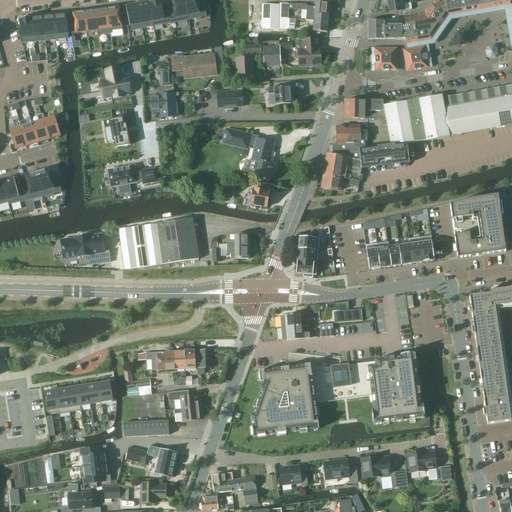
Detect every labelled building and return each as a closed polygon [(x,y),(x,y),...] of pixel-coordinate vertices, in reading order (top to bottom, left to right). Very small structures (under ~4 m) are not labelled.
[(160,0),(159,0),(149,2),(153,26),(164,24),(164,25),(171,24),(168,11),(163,12),(160,0)] [(171,0),(174,10),(168,11),(171,24),(176,23),(189,21),(184,0),(171,0)] [(197,0),(184,0),(189,21),(198,19),(201,18),(207,17),(204,4),(198,5),(197,0)] [(386,0),(388,14),(411,10),(410,4),(401,3),(400,0),(386,0)] [(432,5),(424,15),(409,18),(411,29),(413,42),(430,38),(447,14),(507,3),(510,3),(508,0),(444,0),(445,2),(432,5)] [(279,5),(279,19),(288,19),(288,10),(306,10),(306,12),(315,13),(329,14),(331,2),(316,1),(315,7),(307,6),(307,5),(289,4),(279,4),(279,5)] [(149,2),(138,4),(142,29),(153,26),(149,2)] [(138,4),(126,6),(130,26),(131,31),(142,29),(138,4)] [(288,19),(279,19),(279,5),(262,5),(261,29),(288,29),(288,19)] [(119,7),(107,9),(111,31),(122,30),(122,27),(126,26),(125,21),(121,21),(120,16),(120,10),(119,7)] [(107,9),(96,11),(99,30),(98,31),(99,35),(111,34),(111,31),(107,9)] [(96,11),(85,12),(88,32),(98,31),(99,30),(96,11)] [(75,28),(71,28),(72,34),(76,33),(76,34),(88,32),(85,12),(73,14),(74,16),(74,22),(75,28)] [(306,12),(305,21),(314,21),(313,26),(313,31),(312,37),(321,37),(321,31),(327,32),(328,27),(329,14),(315,13),(306,12)] [(66,14),(54,15),(57,40),(69,39),(66,14)] [(54,15),(43,16),(46,41),(57,40),(54,15)] [(43,16),(32,18),(34,42),(46,41),(43,16)] [(32,18),(20,19),(23,44),(34,42),(32,18)] [(402,38),(406,43),(413,42),(411,29),(409,18),(401,19),(401,21),(369,21),(368,21),(368,23),(368,30),(368,39),(395,38),(395,39),(402,38)] [(296,46),(299,46),(299,50),(298,50),(299,66),(307,66),(308,67),(312,66),(313,65),(321,65),(321,63),(322,62),(321,58),(320,57),(320,53),(320,47),(318,48),(317,39),(296,40),(296,46)] [(268,42),(263,42),(263,47),(264,67),(279,66),(281,66),(280,56),(280,50),(280,46),(280,43),(280,42),(276,42),(276,47),(268,47),(268,42)] [(260,45),(243,46),(244,55),(261,53),(260,45)] [(485,50),(486,55),(490,58),(495,57),(498,53),(497,48),(493,46),(488,46),(485,50)] [(424,47),(414,49),(418,70),(428,68),(424,47)] [(375,49),(375,71),(386,70),(386,49),(375,49)] [(396,49),(386,49),(386,70),(396,70),(396,49)] [(403,51),(407,72),(410,71),(418,70),(414,49),(403,51)] [(202,76),(215,75),(213,54),(183,57),(183,56),(172,57),(173,71),(184,70),(184,73),(201,72),(202,76)] [(252,59),(237,59),(238,80),(253,79),(252,59)] [(108,81),(101,83),(104,98),(114,96),(115,98),(123,97),(123,94),(131,93),(128,78),(121,79),(119,68),(106,71),(108,81)] [(170,70),(160,71),(161,86),(171,85),(170,70)] [(292,102),(291,86),(269,88),(269,95),(275,94),(275,104),(292,102)] [(505,87),(491,89),(496,115),(509,112),(505,87)] [(491,89),(464,94),(471,132),(498,127),(511,124),(511,111),(509,112),(496,115),(491,89)] [(217,92),(218,108),(236,107),(235,91),(217,92)] [(243,91),(235,91),(236,107),(244,107),(243,91)] [(437,97),(411,102),(418,142),(419,141),(430,140),(444,137),(471,132),(464,94),(440,98),(440,97),(437,97)] [(174,95),(150,96),(152,121),(161,120),(161,118),(176,117),(176,115),(178,115),(177,109),(175,109),(174,95)] [(344,101),(343,119),(362,119),(381,120),(381,119),(386,120),(383,107),(381,107),(381,101),(363,101),(344,101)] [(411,102),(383,107),(386,120),(390,146),(397,145),(406,143),(408,143),(418,142),(411,102)] [(55,117),(43,120),(49,140),(60,136),(55,117)] [(123,117),(103,121),(105,129),(107,142),(113,141),(113,142),(114,142),(115,148),(130,145),(126,124),(124,124),(123,117)] [(49,140),(43,120),(32,124),(38,143),(49,140)] [(32,124),(21,127),(27,146),(38,143),(32,124)] [(27,146),(21,127),(10,130),(16,150),(27,146)] [(368,127),(337,128),(338,145),(361,144),(360,143),(368,143),(368,127)] [(250,145),(255,147),(252,161),(255,161),(252,175),(270,179),(273,164),(270,164),(274,144),(258,140),(258,136),(226,129),(222,144),(249,151),(250,145)] [(334,145),(333,156),(333,157),(361,161),(360,149),(365,149),(365,144),(338,145),(334,145)] [(365,149),(360,149),(361,161),(362,166),(362,169),(368,168),(368,166),(378,165),(378,167),(393,165),(393,168),(402,167),(402,164),(409,163),(409,162),(407,144),(390,146),(365,149)] [(327,156),(324,177),(345,180),(359,182),(362,167),(361,161),(333,157),(333,156),(327,156)] [(134,166),(108,170),(111,188),(119,186),(120,188),(129,187),(129,185),(136,183),(136,182),(141,182),(142,185),(159,182),(156,168),(141,171),(136,172),(134,166)] [(49,168),(37,172),(44,197),(62,192),(58,179),(53,181),(49,168)] [(28,187),(23,189),(26,201),(44,197),(37,172),(25,175),(28,187)] [(324,177),(322,190),(340,192),(341,185),(355,187),(359,185),(359,182),(345,180),(324,177)] [(14,178),(3,181),(9,203),(8,203),(9,205),(20,202),(20,203),(26,201),(23,189),(18,190),(14,178)] [(3,181),(0,181),(0,204),(8,203),(9,203),(3,181)] [(253,190),(250,205),(262,207),(267,208),(269,193),(266,192),(267,188),(258,187),(258,191),(253,190)] [(450,205),(457,258),(458,259),(472,257),(481,256),(506,252),(498,196),(473,199),(453,204),(450,205)] [(118,230),(124,270),(163,265),(199,260),(193,219),(157,224),(118,230)] [(61,241),(64,255),(64,258),(64,259),(65,259),(70,258),(71,258),(77,257),(90,255),(91,265),(110,262),(109,252),(104,252),(101,235),(61,241)] [(235,241),(227,241),(227,247),(250,247),(250,235),(235,235),(235,241)] [(300,237),(299,249),(318,251),(320,238),(300,237)] [(423,262),(420,243),(420,239),(409,240),(410,245),(412,263),(423,262)] [(420,243),(423,262),(434,260),(431,242),(420,243)] [(370,269),(380,268),(378,249),(377,245),(366,246),(370,269)] [(399,247),(402,265),(412,263),(410,245),(399,247)] [(250,247),(227,247),(227,254),(231,254),(231,259),(250,259),(250,247)] [(402,265),(399,247),(388,248),(391,266),(402,265)] [(380,268),(391,266),(388,248),(378,249),(380,268)] [(299,249),(298,261),(317,263),(318,251),(299,249)] [(213,263),(221,263),(220,250),(218,250),(213,250),(213,263)] [(298,261),(296,274),(303,275),(303,277),(313,278),(313,275),(316,276),(317,263),(298,261)] [(490,294),(470,297),(487,424),(511,421),(511,288),(490,292),(490,294)] [(319,305),(311,306),(312,314),(319,313),(319,305)] [(361,310),(342,312),(343,322),(362,320),(361,310)] [(309,326),(308,314),(283,316),(283,317),(281,317),(282,329),(304,327),(309,326)] [(332,324),(319,325),(321,338),(324,337),(334,336),(332,324)] [(304,327),(282,329),(283,341),(285,341),(310,339),(309,332),(304,333),(304,327)] [(195,350),(184,350),(183,353),(184,370),(197,369),(198,369),(198,366),(196,366),(195,352),(195,350)] [(210,351),(195,352),(196,366),(198,366),(198,369),(197,369),(198,374),(203,374),(203,370),(212,369),(212,367),(210,351)] [(152,361),(153,372),(170,371),(169,354),(151,355),(151,354),(146,354),(146,353),(138,355),(138,356),(138,361),(147,361),(147,362),(152,361)] [(184,371),(184,370),(183,353),(169,354),(170,371),(184,371)] [(254,413),(250,414),(253,437),(319,429),(316,403),(316,402),(370,395),(370,396),(372,409),(371,409),(373,425),(425,419),(423,404),(421,404),(415,353),(401,354),(400,354),(400,356),(381,358),(374,359),(374,362),(348,365),(340,366),(332,367),(328,368),(311,365),(311,363),(307,363),(259,369),(261,387),(262,387),(254,413)] [(132,375),(125,376),(126,384),(126,390),(127,389),(151,387),(151,380),(133,382),(132,375)] [(100,383),(99,383),(102,403),(113,401),(110,381),(103,383),(100,383)] [(94,384),(88,385),(91,404),(102,403),(99,383),(97,383),(94,384)] [(78,386),(77,387),(81,406),(91,404),(88,385),(82,386),(78,386)] [(73,387),(66,388),(70,413),(81,411),(81,406),(77,387),(76,387),(73,387)] [(151,387),(127,389),(128,397),(152,395),(151,387)] [(57,390),(55,390),(59,412),(59,414),(70,413),(66,388),(60,389),(57,390)] [(51,391),(44,392),(48,414),(59,412),(55,390),(51,391)] [(188,391),(168,393),(169,401),(175,401),(181,400),(182,409),(198,407),(196,395),(189,396),(188,391)] [(176,410),(174,410),(175,422),(199,420),(198,407),(182,409),(176,410)] [(168,421),(129,423),(124,424),(124,437),(169,436),(168,421)] [(83,450),(82,450),(82,456),(84,467),(106,464),(105,459),(107,459),(107,453),(100,453),(99,447),(83,450)] [(127,451),(125,459),(127,459),(126,463),(130,464),(131,461),(144,464),(147,453),(128,448),(127,451)] [(154,475),(171,479),(177,453),(160,449),(154,475)] [(424,454),(424,452),(417,452),(415,451),(411,451),(410,453),(408,454),(410,473),(437,470),(434,452),(424,454)] [(364,459),(362,459),(365,479),(380,477),(380,475),(382,475),(382,478),(391,477),(392,489),(398,488),(408,487),(406,472),(396,473),(390,474),(389,458),(378,459),(378,457),(371,458),(369,457),(366,457),(364,459)] [(59,460),(52,461),(53,469),(60,468),(59,460)] [(356,466),(348,467),(347,461),(324,464),(324,466),(323,467),(323,472),(325,473),(326,480),(349,477),(349,483),(358,482),(356,466)] [(84,467),(80,467),(82,479),(83,479),(85,478),(86,484),(104,482),(103,476),(109,475),(109,469),(106,469),(106,464),(84,467)] [(300,472),(300,466),(280,469),(282,485),(301,482),(302,486),(308,486),(306,472),(300,472)] [(452,480),(450,466),(440,467),(442,481),(452,480)] [(212,477),(215,494),(234,491),(233,482),(232,474),(212,477)] [(276,475),(268,476),(269,490),(277,489),(276,475)] [(255,479),(233,482),(234,491),(242,490),(244,506),(259,504),(255,479)] [(61,511),(88,511),(88,509),(92,509),(92,493),(78,494),(78,484),(68,485),(69,494),(69,506),(61,507),(61,511)] [(142,484),(141,504),(155,505),(156,498),(166,498),(166,486),(156,486),(156,485),(142,484)] [(120,498),(120,488),(105,488),(105,499),(120,498)] [(222,497),(217,498),(216,496),(215,496),(205,497),(203,499),(203,503),(201,503),(202,511),(207,511),(223,510),(222,497)] [(351,500),(339,501),(340,511),(355,511),(355,508),(352,508),(351,500)] [(498,501),(499,511),(511,511),(510,500),(498,501)]
